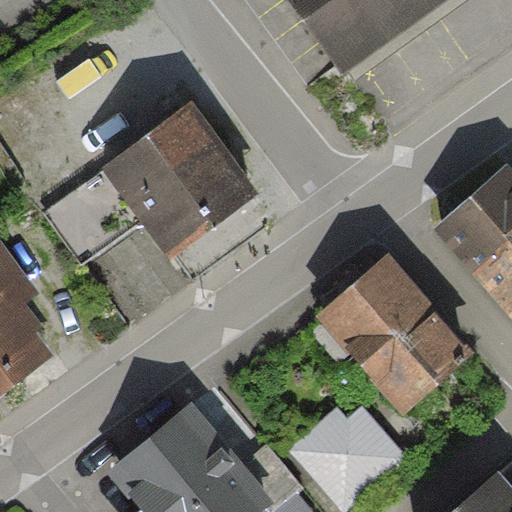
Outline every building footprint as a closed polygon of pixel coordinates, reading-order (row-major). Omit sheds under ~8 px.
[(302,0),(361,82),(476,0),(302,0)] [(268,201),(202,110),(112,174),(178,265),(268,201)] [(511,182),(454,229),(511,300),(511,182)] [(44,297),(0,243),(0,409),(58,361),(44,343),(53,335),(30,309),(44,297)] [(486,365),(404,267),(337,322),(419,420),(486,365)] [(355,426),(344,413),(296,453),(344,511),(356,511),(413,465),(369,413),(355,426)] [(275,511),(209,417),(128,473),(155,511),(275,511)] [(511,511),(511,480),(474,511),(511,511)]
